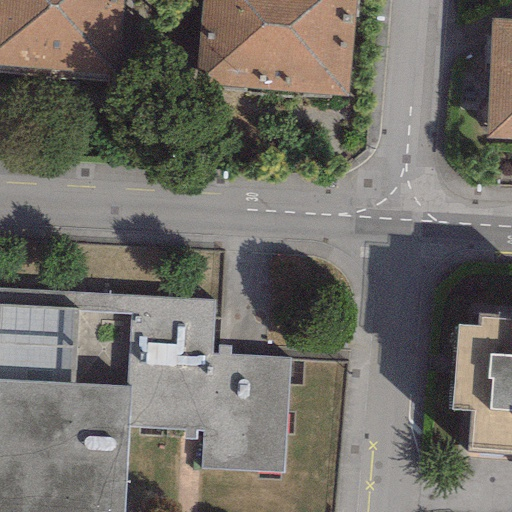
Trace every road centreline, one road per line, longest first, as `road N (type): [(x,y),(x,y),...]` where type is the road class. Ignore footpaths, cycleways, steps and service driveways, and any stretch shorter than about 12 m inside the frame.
road 1 (residential): [(0,203),(403,226)]
road 2 (residential): [(403,226),(380,511)]
road 3 (residential): [(420,0),(403,226)]
